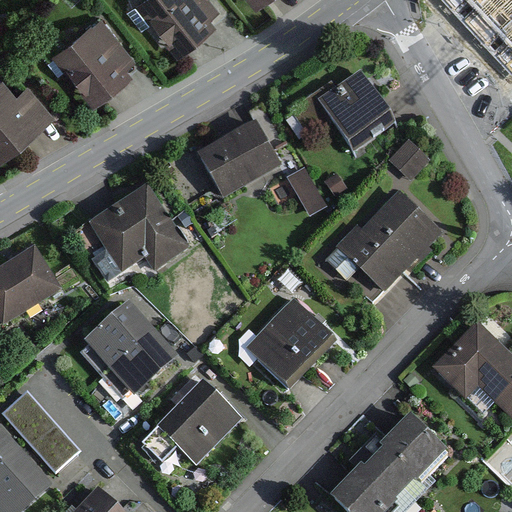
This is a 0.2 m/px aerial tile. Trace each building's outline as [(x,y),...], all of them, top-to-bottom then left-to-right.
[(215,0),(146,0),(142,3),(184,58),(224,28),(217,19),(225,13),(215,0)] [(255,0),(263,10),(276,0),(255,0)] [(107,18),(99,24),(98,22),(58,52),(100,107),(139,77),(132,68),(141,62),(107,18)] [(33,82),(22,90),(9,75),(0,81),(0,157),(3,161),(61,117),(33,82)] [(339,83),(298,112),(315,137),(335,123),(359,157),(403,125),(367,75),(345,90),(339,83)] [(290,167),(264,123),(205,158),(231,201),(290,167)] [(416,185),(438,164),(416,141),(394,163),(416,185)] [(309,170),(275,190),(284,205),(301,195),(315,219),(333,209),(309,170)] [(353,190),(343,176),(332,184),(341,197),(353,190)] [(113,286),(151,260),(162,275),(197,251),(154,188),(96,228),(112,251),(96,262),(113,286)] [(377,306),(388,295),(392,299),(450,238),(406,196),(370,233),(359,223),(326,257),(377,306)] [(0,318),(8,330),(67,292),(39,249),(0,273),(0,318)] [(291,268),(281,277),(300,295),(309,286),(291,268)] [(84,344),(109,371),(154,331),(129,303),(84,344)] [(252,354),(294,394),(341,344),(299,304),(252,354)] [(109,371),(134,399),(179,358),(154,331),(109,371)] [(511,367),(477,333),(440,369),(466,396),(479,383),(511,415),(511,367)] [(209,386),(165,431),(200,465),(244,420),(209,386)] [(83,454),(31,396),(7,417),(59,475),(83,454)] [(366,452),(404,491),(442,453),(412,422),(388,446),(381,438),(366,452)] [(0,468),(17,454),(0,434),(0,468)] [(351,511),(382,511),(404,491),(366,452),(353,465),(361,473),(337,497),(351,511)] [(17,454),(0,468),(0,511),(18,511),(46,488),(17,454)] [(123,511),(99,488),(76,511),(123,511)]
